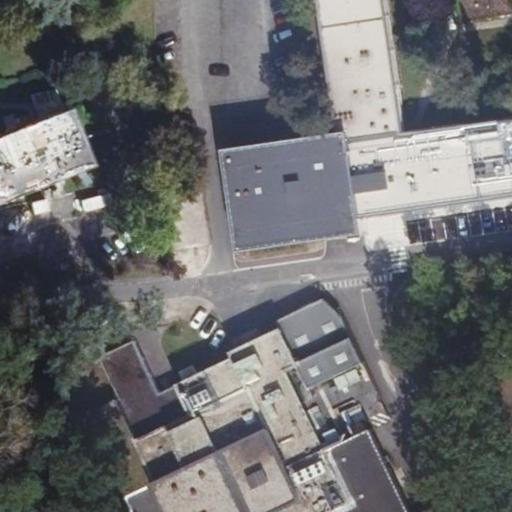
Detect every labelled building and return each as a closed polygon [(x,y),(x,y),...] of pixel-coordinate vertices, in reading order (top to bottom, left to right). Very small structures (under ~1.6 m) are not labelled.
[(310,0),(329,136),(214,152),(229,253),(354,235),(351,219),(511,196),(511,118),(416,132),(396,135),(377,0),(310,0)] [(505,18),(502,0),(442,0),(447,26),(505,18)] [(0,204),(90,168),(67,110),(38,121),(0,136),(0,204)] [(168,117),(168,137),(183,137),(183,116),(168,117)] [(272,330),(288,366),(300,389),(354,363),(335,318),(315,299),(268,322),(272,330)] [(402,511),(363,430),(317,452),(278,371),(288,366),(272,330),(256,337),(262,350),(227,366),(224,359),(151,393),(125,343),(90,358),(109,399),(79,413),(126,511),(402,511)] [(224,359),(227,366),(262,350),(256,337),(222,354),(224,359)]
